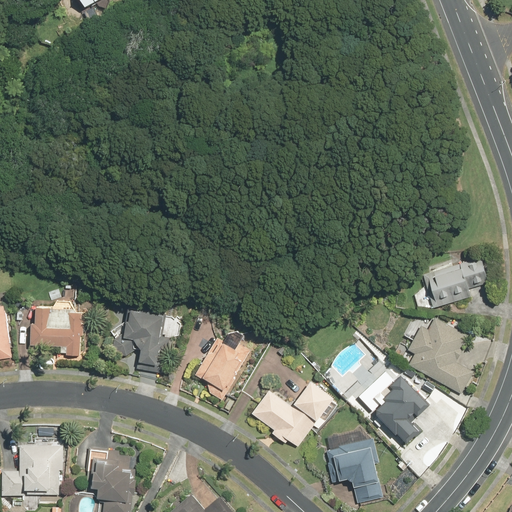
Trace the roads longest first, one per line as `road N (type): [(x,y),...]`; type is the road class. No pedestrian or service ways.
road 1 (residential): [(0,397),(85,394),(133,402),(229,448),(307,511)]
road 2 (tertiary): [(450,0),(511,159)]
road 3 (tertiary): [(511,391),(486,444),(435,511)]
